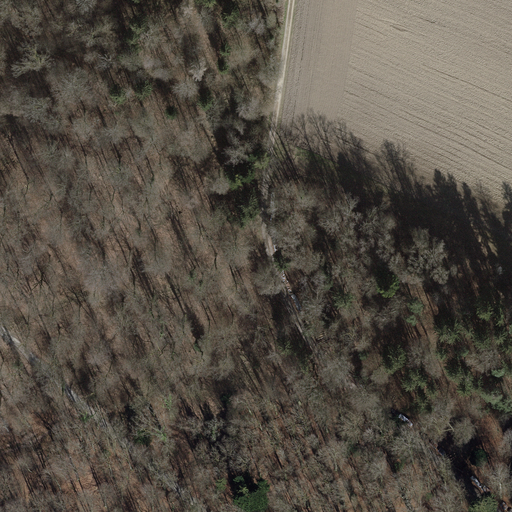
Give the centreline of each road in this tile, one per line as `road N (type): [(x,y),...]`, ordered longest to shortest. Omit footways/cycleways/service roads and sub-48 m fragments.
road 1 (track): [(289,0),(263,209),(270,272),(307,336),(499,511)]
road 2 (track): [(203,511),(0,330)]
